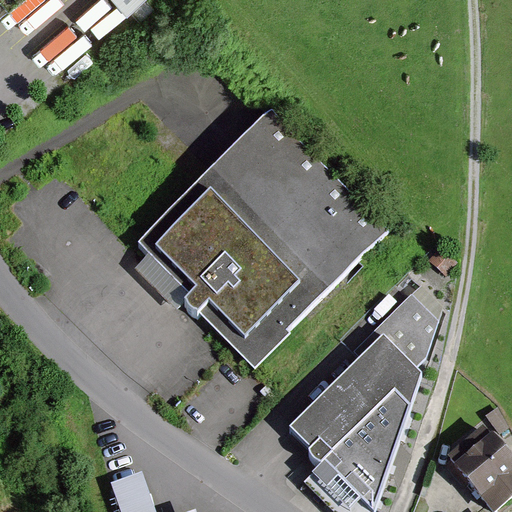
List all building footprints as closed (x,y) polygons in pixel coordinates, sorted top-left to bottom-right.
[(116,0),(130,15),(146,0),(116,0)] [(385,239),(272,119),(136,246),(249,366),(385,239)] [(369,511),(443,307),(428,293),(285,433),(362,511),(369,511)] [(511,463),(484,429),(447,460),(489,510),(511,490),(511,463)] [(112,489),(119,511),(155,511),(145,479),(112,489)]
